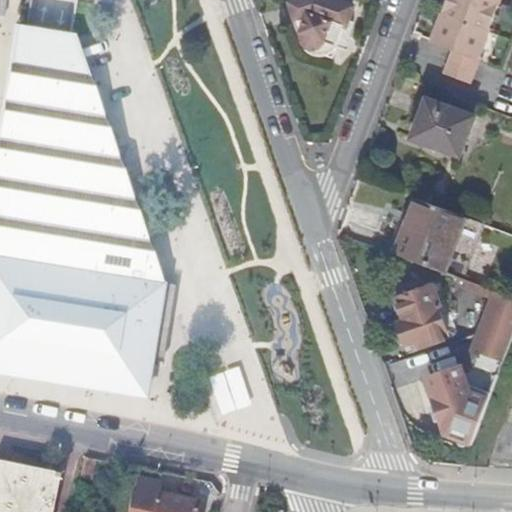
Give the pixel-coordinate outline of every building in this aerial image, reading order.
[(337,0),(302,0),(289,5),(304,48),(306,51),(310,53),(311,53),(312,53),(314,53),(315,53),(316,53),(318,52),(322,49),(325,46),(325,44),(337,48),(353,5),(337,0)] [(490,33),(500,5),(502,0),(449,0),(443,16),(432,46),(454,54),(446,75),(456,79),(472,85),(490,33)] [(16,22),(0,117),(0,373),(148,399),(167,280),(77,31),(50,27),(16,22)] [(476,118),(422,99),(415,117),(422,119),(415,139),(462,157),(476,118)] [(399,258),(444,275),(466,217),(417,199),(408,225),(405,225),(405,227),(409,229),(399,258)] [(397,331),(401,341),(402,341),(402,342),(402,343),(403,343),(403,344),(405,344),(406,346),(417,342),(420,349),(444,341),(442,333),(446,332),(448,331),(442,310),(443,308),(435,286),(396,299),(404,322),(398,324),(399,327),(397,327),(397,328),(397,329),(397,330),(397,331)] [(511,298),(494,292),(472,351),(467,365),(431,377),(435,388),(427,391),(447,436),(473,445),(504,363),(511,341),(511,298)] [(94,461),(84,459),(79,479),(90,481),(94,461)] [(49,511),(57,475),(0,463),(0,511),(49,511)] [(195,511),(197,503),(156,494),(158,484),(138,480),(135,495),(132,495),(128,511),(195,511)]
